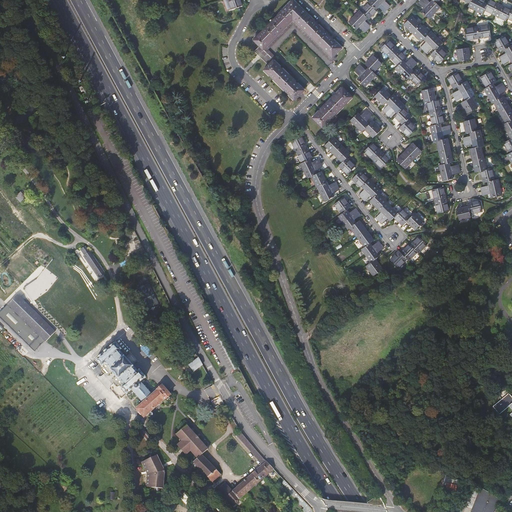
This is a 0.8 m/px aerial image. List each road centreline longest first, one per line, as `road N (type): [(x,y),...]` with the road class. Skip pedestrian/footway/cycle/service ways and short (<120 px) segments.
road 1 (motorway): [(364,511),(300,410),(78,0)]
road 2 (motorway): [(59,0),(342,511)]
road 3 (tertiary): [(25,0),(223,390)]
road 4 (unclassified): [(392,511),(320,386),(256,199),(260,162),(292,118)]
road 5 (unclassified): [(129,511),(124,427),(81,365),(122,336),(182,392),(223,390)]
road 6 (residential): [(316,94),(271,48),(292,28),(339,72)]
road 7 (tertiary): [(223,390),(245,428),(320,504)]
road 8 (residential): [(252,2),(232,59),(292,118)]
road 9 (residential): [(292,118),(379,231)]
